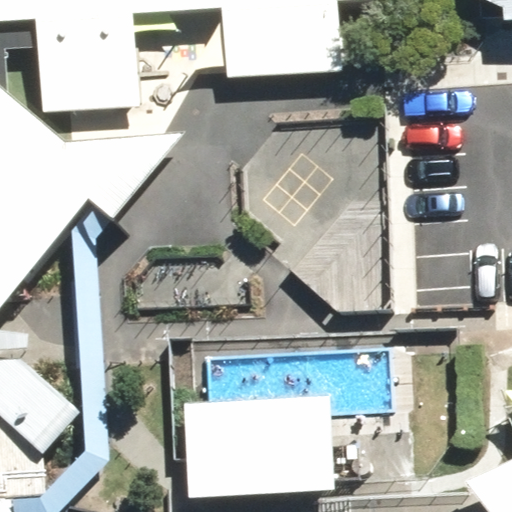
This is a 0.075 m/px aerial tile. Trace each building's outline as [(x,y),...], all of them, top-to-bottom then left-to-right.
[(386,0),(0,0),(0,34),(45,32),(51,118),(134,112),(128,26),(232,19),(236,79),(335,73),(331,12),(387,9),(386,0)] [(511,0),(466,0),(503,19),(506,33),(511,32),(511,0)] [(386,128),(289,129),(241,177),(244,214),(337,316),(387,315),(386,128)] [(0,323),(85,218),(0,149),(0,323)] [(39,351),(0,353),(0,507),(48,505),(39,351)] [(333,421),(188,428),(192,509),(337,503),(333,421)] [(511,511),(511,467),(462,490),(481,511),(511,511)]
